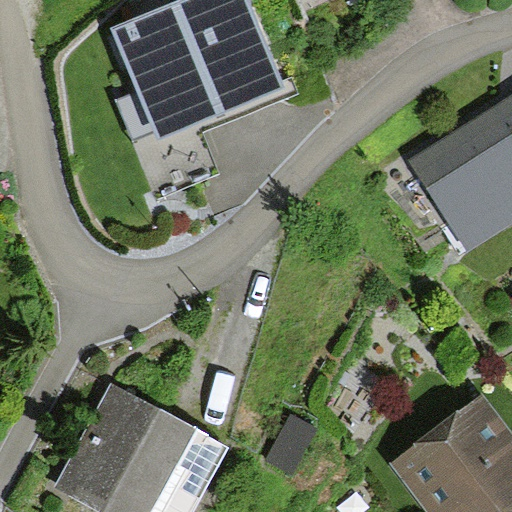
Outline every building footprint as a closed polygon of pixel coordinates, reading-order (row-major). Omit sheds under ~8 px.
[(248,0),(203,0),(116,36),(141,98),(119,107),(159,206),(223,180),(206,138),(291,104),(248,0)] [(511,101),(477,124),(409,166),(467,258),(511,229),(511,101)] [(112,385),(54,492),(91,511),(198,511),(232,450),(112,385)] [(511,511),(511,436),(483,398),(393,466),(427,511),(511,511)] [(318,432),(293,418),(268,463),(294,477),(318,432)]
